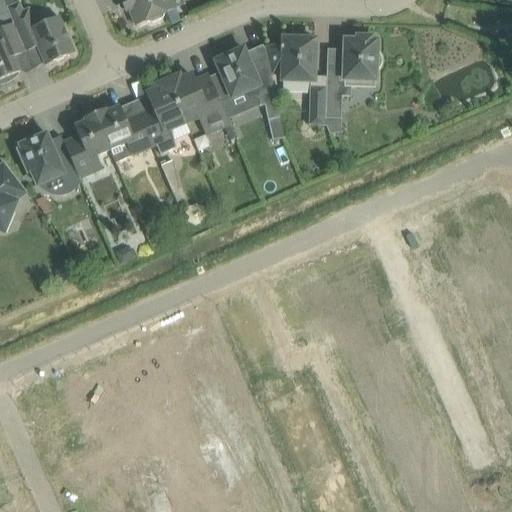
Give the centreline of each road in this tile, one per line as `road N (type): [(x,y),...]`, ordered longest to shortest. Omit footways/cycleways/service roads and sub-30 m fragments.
road 1 (residential): [(0,377),(511,158)]
road 2 (residential): [(116,67),(274,6),(378,9),(406,0)]
road 3 (residential): [(0,119),(116,67)]
road 4 (residential): [(50,511),(0,397)]
